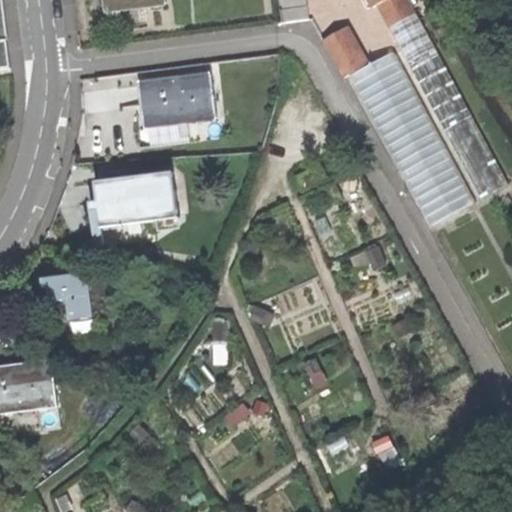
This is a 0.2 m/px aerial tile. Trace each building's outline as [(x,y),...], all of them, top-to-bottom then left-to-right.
[(166,0),(103,0),(104,4),(97,5),(100,28),(122,25),(123,31),(139,29),(136,8),(167,4),(166,0)] [(277,0),(280,25),(308,21),(305,0),(277,0)] [(384,0),(376,5),(389,29),(413,14),(405,0),(384,0)] [(388,29),(480,200),(507,186),(414,14),(413,14),(389,29),(388,29)] [(342,79),(367,65),(346,26),(321,40),(342,79)] [(0,70),(9,69),(6,39),(0,40),(0,70)] [(430,228),(473,204),(392,54),(348,78),(430,228)] [(130,84),(129,75),(85,75),(86,93),(115,93),(115,85),(130,84)] [(212,76),(139,85),(141,107),(143,121),(138,122),(141,143),(163,141),(163,147),(191,143),(188,122),(217,118),(212,76)] [(175,217),(169,175),(96,185),(99,207),(100,220),(95,221),(98,243),(120,240),(121,246),(149,243),(146,221),(175,217)] [(127,315),(122,274),(50,283),(51,296),(54,318),(48,318),(51,340),(73,338),(73,344),(102,341),(99,319),(127,315)] [(58,406),(52,364),(0,371),(0,428),(4,428),(5,434),(33,430),(30,409),(58,406)]
